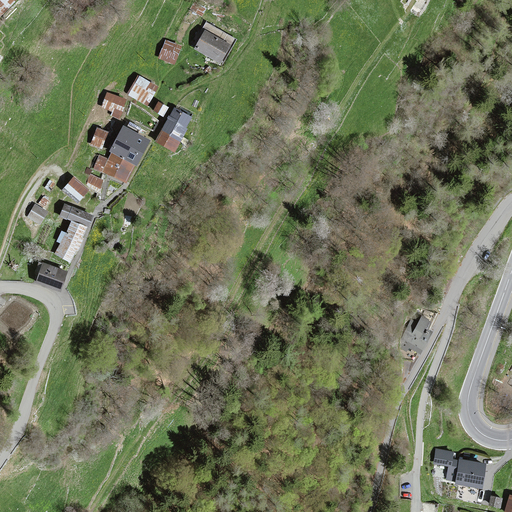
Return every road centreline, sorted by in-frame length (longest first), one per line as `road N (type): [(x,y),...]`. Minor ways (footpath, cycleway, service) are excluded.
road 1 (unclassified): [(451,297),(398,402),(368,511)]
road 2 (residential): [(451,297),(451,322),(420,422),(414,511)]
road 3 (tertiary): [(511,439),(479,432),(466,401),(511,269)]
road 4 (unclassified): [(0,461),(23,417),(54,322),(52,303)]
road 5 (unclassified): [(52,303),(95,214),(128,183)]
road 6 (track): [(0,262),(37,177),(50,168),(62,172),(59,189)]
